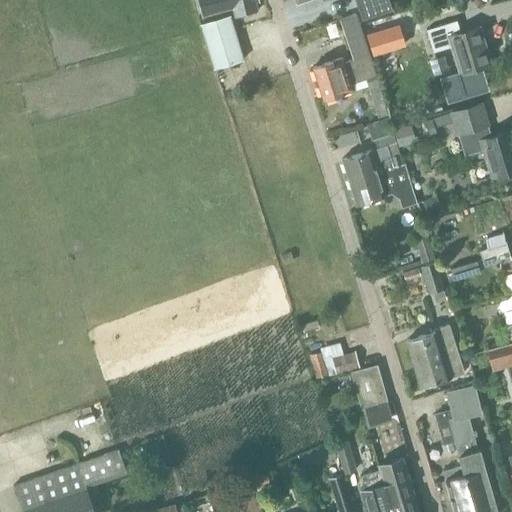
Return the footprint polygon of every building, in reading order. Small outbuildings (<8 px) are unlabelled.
[(255,0),(197,0),(202,16),(231,8),(234,18),(258,12),(255,1),(256,1),(255,0)] [(355,0),(362,19),(391,9),(387,0),(355,0)] [(311,67),(322,102),(366,87),(377,118),(388,115),(377,84),(354,14),(339,19),(352,59),(342,62),(341,58),(311,67)] [(213,68),(241,60),(227,16),(200,24),(213,68)] [(460,73),(492,63),(480,25),(461,31),(458,19),(427,29),(434,52),(452,47),(460,73)] [(397,25),(367,35),(373,54),(403,45),(397,25)] [(449,113),(432,119),(435,127),(452,122),(453,121),(450,113),(449,113)] [(387,117),(368,124),(373,139),(392,133),(387,117)] [(394,129),(395,132),(397,142),(399,146),(412,142),(407,126),(407,125),(394,129)] [(511,134),(510,129),(491,135),(488,125),(458,134),(465,156),(483,150),(491,178),(511,171),(511,134)] [(394,167),(404,164),(403,162),(401,163),(398,153),(390,156),(386,145),(342,159),(352,190),(367,185),(365,180),(370,178),(368,172),(393,163),(394,167)] [(367,185),(352,190),(356,204),(394,192),(398,193),(402,206),(416,202),(404,164),(394,167),(393,163),(368,172),(370,178),(365,180),(367,185)] [(443,207),(435,193),(422,201),(430,214),(443,207)] [(511,209),(496,214),(504,239),(511,236),(511,209)] [(426,228),(413,232),(421,263),(434,259),(426,228)] [(397,255),(410,251),(405,236),(393,240),(397,255)] [(503,252),(482,259),(485,272),(507,265),(503,252)] [(450,268),(453,280),(480,272),(476,260),(450,268)] [(435,263),(420,267),(428,294),(443,289),(435,263)] [(420,275),(418,267),(402,272),(405,280),(420,275)] [(511,292),(511,296),(511,324),(502,328),(507,341),(511,339),(511,292)] [(455,348),(457,347),(450,323),(435,327),(436,331),(407,340),(416,371),(431,366),(429,359),(433,358),(431,351),(454,344),(455,348)] [(465,373),(457,347),(455,348),(454,344),(431,351),(433,358),(429,359),(431,366),(416,371),(421,387),(465,373)] [(376,365),(351,373),(362,408),(387,401),(376,365)] [(496,511),(485,470),(472,430),(468,417),(482,414),(474,384),(446,391),(452,417),(448,418),(455,440),(459,455),(461,461),(465,463),(467,473),(464,473),(475,511),(496,511)] [(346,433),(333,437),(344,474),(356,470),(346,433)] [(444,452),(453,449),(451,441),(443,443),(442,444),(444,452)] [(323,462),(336,458),(331,442),(318,447),(323,462)] [(117,450),(13,487),(22,511),(93,511),(84,484),(124,470),(117,450)] [(392,511),(417,511),(401,459),(379,465),(392,511)] [(461,461),(462,465),(442,470),(445,479),(454,511),(475,511),(464,473),(467,473),(465,463),(461,461)] [(392,511),(379,465),(377,466),(378,469),(362,474),(365,484),(361,485),(363,490),(360,491),(366,511),(392,511)] [(251,491),(270,483),(265,471),(246,478),(251,491)] [(353,511),(342,474),(328,478),(338,511),(353,511)] [(177,511),(175,503),(148,511),(177,511)]
